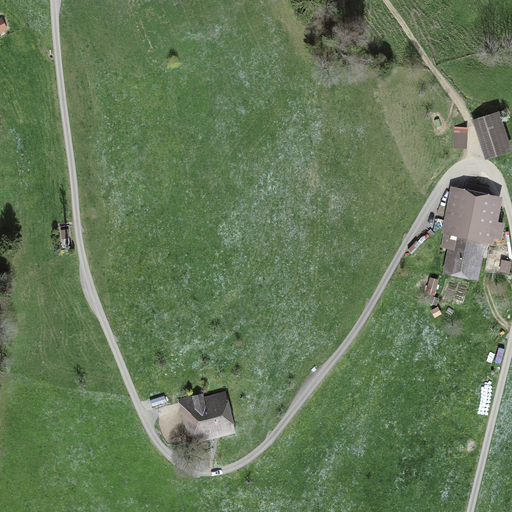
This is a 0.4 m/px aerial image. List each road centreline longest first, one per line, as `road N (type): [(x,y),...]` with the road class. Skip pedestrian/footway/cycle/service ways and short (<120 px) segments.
road 1 (track): [(511,204),(490,169),(447,177),(375,301),(277,436),(231,471),(193,471),(152,435),(88,290),(52,0)]
road 2 (track): [(471,168),(466,111),(385,0)]
road 3 (track): [(471,511),(511,344)]
